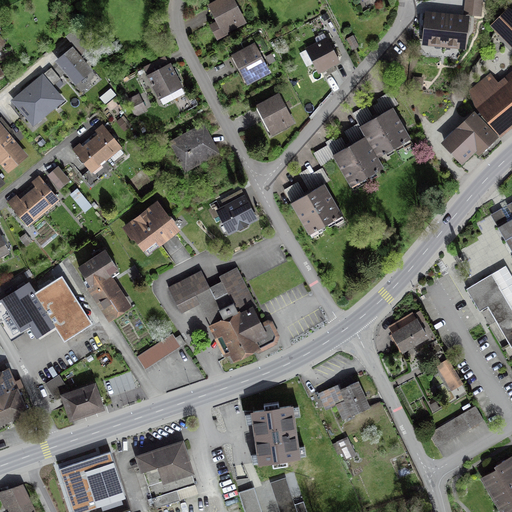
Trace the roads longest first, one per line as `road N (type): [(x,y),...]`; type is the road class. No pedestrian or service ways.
road 1 (secondary): [(59,445),(268,372),(344,330)]
road 2 (secondary): [(511,154),(352,325)]
road 3 (residential): [(258,185),(185,45),(178,0)]
road 4 (residential): [(406,0),(400,26),(286,158)]
road 5 (residential): [(352,325),(426,477)]
road 6 (residential): [(344,330),(258,185)]
road 7 (residential): [(59,445),(0,331)]
